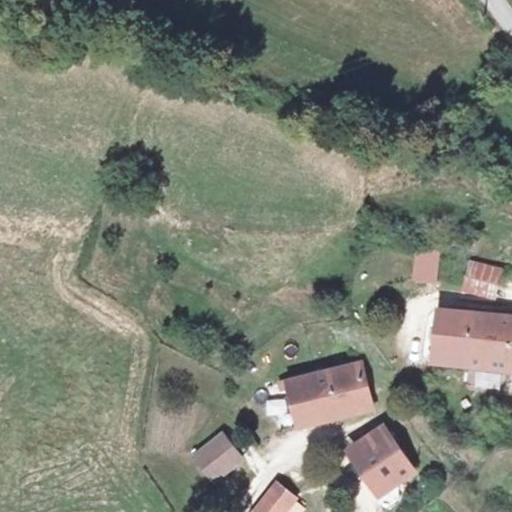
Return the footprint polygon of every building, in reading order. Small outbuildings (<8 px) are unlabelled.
[(412,248),(411,281),(437,282),(438,249),(412,248)] [(465,299),(497,303),(502,280),(471,275),(465,299)] [(511,378),(511,327),(492,325),(446,319),(441,371),(511,378)] [(367,410),(357,368),(358,369),(285,391),(295,433),(367,410)] [(409,473),(381,425),(340,461),(369,507),(409,473)] [(210,484),(245,462),(225,430),(190,451),(210,484)] [(283,511),(271,498),(258,511),(283,511)]
